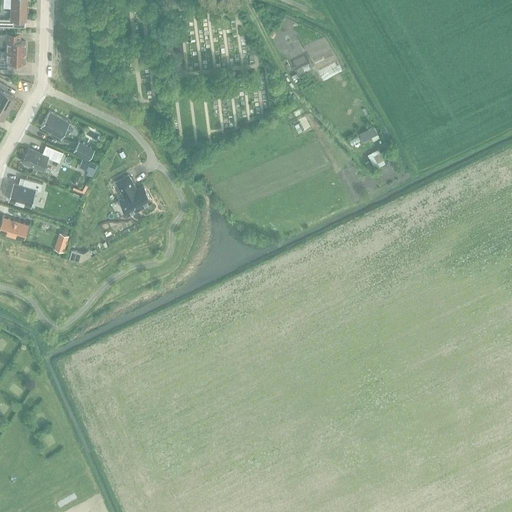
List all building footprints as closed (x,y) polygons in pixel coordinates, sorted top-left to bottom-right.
[(0,19),(0,26),(13,26),(24,27),(24,20),(26,20),(26,0),(3,0),(3,7),(10,7),(10,19),(0,19)] [(6,52),(25,52),(25,41),(11,41),(12,35),(0,34),(0,45),(6,46),(6,52)] [(24,63),(25,52),(6,52),(5,58),(0,57),(0,68),(11,69),(11,63),(24,63)] [(0,103),(8,108),(15,97),(4,91),(7,86),(0,82),(0,103)] [(112,84),(114,96),(121,95),(119,83),(112,84)] [(0,117),(2,119),(8,108),(0,103),(0,117)] [(61,138),(70,122),(49,111),(40,126),(61,138)] [(377,134),(374,126),(359,134),(363,141),(377,134)] [(102,141),(105,131),(97,129),(95,138),(102,141)] [(79,140),(74,150),(90,159),(95,149),(79,140)] [(59,161),(63,152),(46,145),(43,154),(29,148),(23,162),(43,170),(48,157),(59,161)] [(387,149),(381,152),(384,157),(389,155),(387,149)] [(379,153),(373,156),(377,163),(383,159),(379,153)] [(99,165),(92,163),(87,174),(93,177),(99,165)] [(135,186),(128,174),(116,182),(124,197),(120,199),(128,214),(152,201),(144,186),(136,190),(134,187),(135,186)] [(32,206),(36,189),(41,191),(43,183),(25,178),(23,185),(13,182),(8,199),(32,206)] [(4,217),(0,229),(0,230),(23,238),(27,224),(4,217)] [(60,233),(58,241),(65,243),(68,236),(60,233)] [(77,241),(75,249),(83,252),(86,245),(77,241)] [(23,364),(33,368),(37,360),(27,356),(23,364)] [(15,376),(10,385),(18,389),(23,381),(15,376)]
